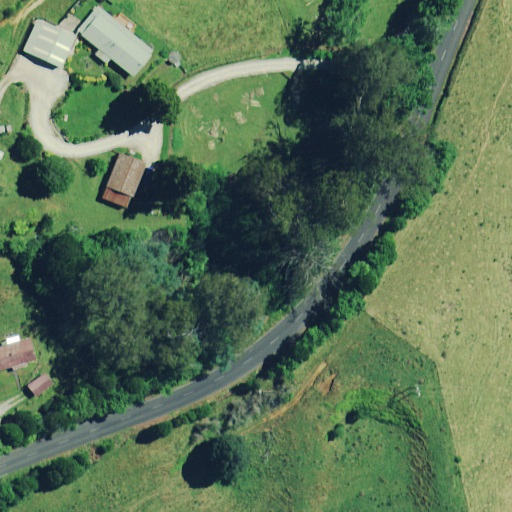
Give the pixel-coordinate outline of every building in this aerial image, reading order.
[(153,55),(98,11),(80,34),(132,79),(153,55)] [(73,37),(37,20),(23,52),(60,67),(73,37)] [(129,209),(146,165),(117,155),(101,198),(129,209)] [(0,372),(38,363),(31,339),(0,348),(0,372)] [(56,386),(47,373),(27,387),(36,399),(56,386)]
